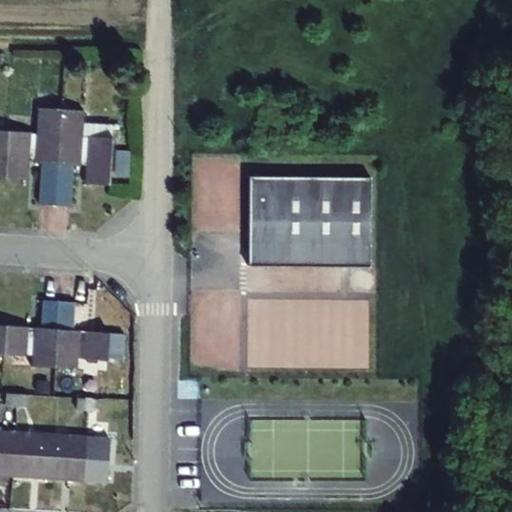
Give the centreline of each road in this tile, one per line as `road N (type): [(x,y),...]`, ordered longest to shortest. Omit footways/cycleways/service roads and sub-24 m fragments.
road 1 (unclassified): [(154,255),(152,511)]
road 2 (unclassified): [(157,0),(154,255)]
road 3 (residential): [(154,255),(0,246)]
